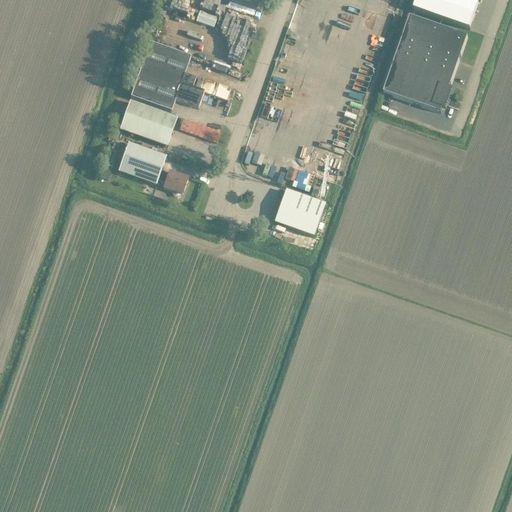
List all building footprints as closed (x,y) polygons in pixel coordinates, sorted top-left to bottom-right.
[(463,0),(416,0),(413,10),(470,30),(478,5),(463,0)] [(216,19),(199,12),(196,22),(213,28),(216,19)] [(409,17),(383,93),(436,112),(436,111),(440,113),(442,109),(445,110),(452,89),(449,88),(467,37),(409,17)] [(130,98),(171,112),(175,100),(198,109),(204,93),(192,89),(195,80),(184,76),(191,58),(150,43),(130,98)] [(120,131),(167,148),(177,119),(130,102),(120,131)] [(163,189),(173,192),(173,194),(174,197),(177,198),(180,196),(181,195),(182,195),(188,179),(169,172),(168,174),(161,172),(166,158),(128,144),(118,173),(156,186),(158,181),(165,184),(163,189)] [(105,166),(101,178),(107,180),(111,168),(105,166)] [(310,196),(316,198),(319,189),(314,187),(310,196)] [(313,237),(325,205),(285,191),(282,199),(283,199),(280,207),(279,207),(274,223),(313,237)]
